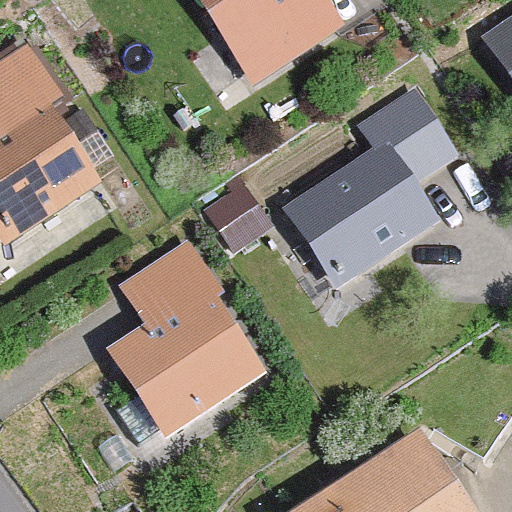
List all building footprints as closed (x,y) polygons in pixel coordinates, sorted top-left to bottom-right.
[(340,34),(318,0),(181,0),(244,96),(340,34)] [(511,23),(480,44),(511,94),(511,23)] [(0,244),(95,185),(49,111),(64,102),(26,41),(0,57),(0,244)] [(278,217),(330,299),(439,229),(416,192),(463,163),(416,89),(353,129),(371,157),(278,217)] [(103,365),(156,450),(252,389),(206,316),(221,306),(183,245),(101,296),(133,347),(103,365)] [(464,511),(410,430),(285,511),(464,511)]
